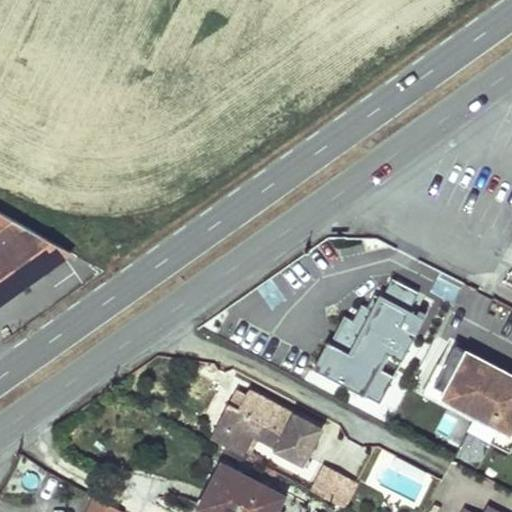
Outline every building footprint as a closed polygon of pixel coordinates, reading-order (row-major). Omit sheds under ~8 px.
[(0,302),(72,252),(0,211),(0,302)] [(394,278),(386,292),(409,305),(417,292),(394,278)] [(480,409),(476,417),(511,435),(511,433),(511,374),(451,344),(430,383),(480,409)] [(480,409),(430,383),(427,390),(476,417),(480,409)] [(229,405),(212,438),(244,456),(259,431),(265,434),(265,439),(280,446),(276,453),(294,462),(298,454),(307,459),(318,438),(309,433),(313,425),(248,391),(246,396),(238,410),(233,408),(229,405)] [(241,394),(233,408),(238,410),(246,396),(241,394)] [(313,425),(309,433),(318,438),(322,429),(313,425)] [(307,459),(298,454),(294,462),(303,467),(307,459)] [(277,511),(285,497),(224,465),(200,509),(206,511),(277,511)] [(319,467),(308,488),(337,504),(348,482),(319,467)] [(54,476),(49,473),(44,481),(48,485),(54,476)] [(119,511),(95,499),(88,511),(119,511)]
